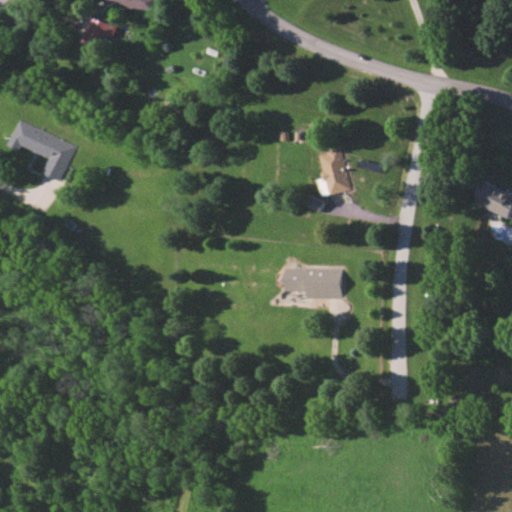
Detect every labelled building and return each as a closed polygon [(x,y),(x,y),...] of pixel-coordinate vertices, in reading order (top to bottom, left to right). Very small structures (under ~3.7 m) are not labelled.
[(116,25),(93,16),(83,43),(105,51),(116,25)] [(79,144),(22,120),(11,144),(23,150),(25,145),(52,157),(45,173),(64,180),(79,144)] [(352,190),(344,148),(320,152),(325,178),(319,179),(323,195),(352,190)] [(511,191),(486,180),(476,201),(511,217),(511,191)] [(343,298),(343,268),(286,267),(286,290),(307,290),(306,297),(343,298)]
